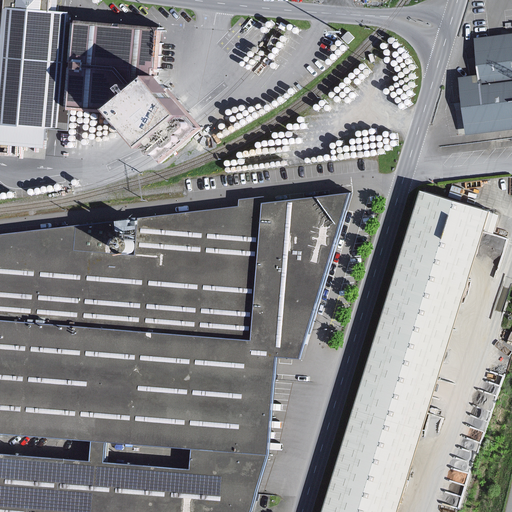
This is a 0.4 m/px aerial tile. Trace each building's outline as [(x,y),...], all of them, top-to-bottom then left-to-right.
[(3,0),(0,35),(0,122),(65,126),(67,107),(105,109),(131,138),(177,103),(152,75),(155,24),(69,18),(69,11),(42,8),(42,0),(3,0)] [(511,32),(472,38),(477,75),(456,77),(464,133),(511,126),(511,32)] [(348,190),(0,233),(0,432),(93,442),(91,461),(0,453),(0,511),(250,511),(268,454),(277,356),(300,360),(348,190)] [(402,511),(495,211),(426,190),(326,511),(402,511)] [(463,498),(468,482),(454,477),(449,493),(463,498)]
